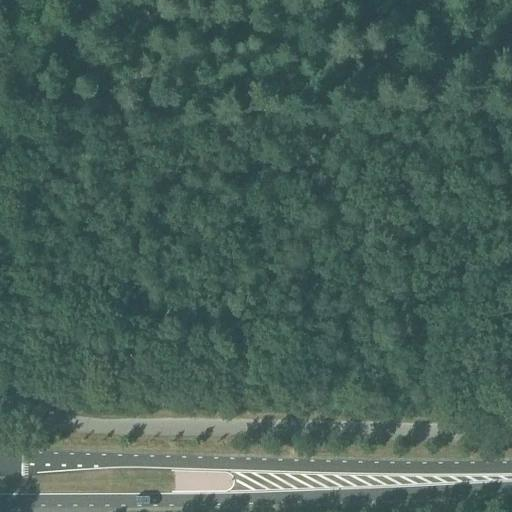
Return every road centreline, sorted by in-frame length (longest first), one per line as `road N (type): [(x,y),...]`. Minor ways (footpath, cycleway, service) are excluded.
road 1 (unclassified): [(511,431),(86,424),(0,403)]
road 2 (primary): [(0,499),(511,485)]
road 3 (primary): [(511,468),(0,457)]
